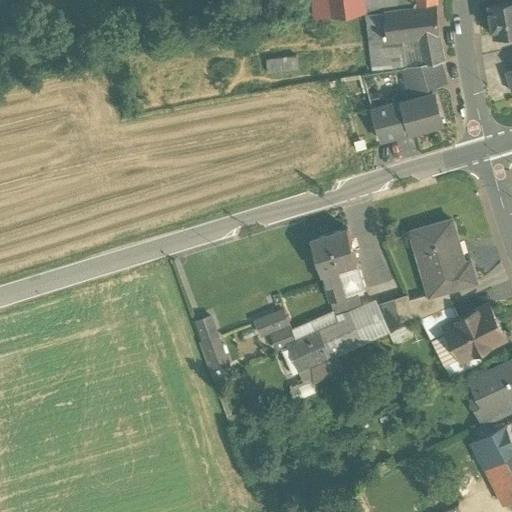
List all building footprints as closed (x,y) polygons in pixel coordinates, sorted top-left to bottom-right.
[(329,0),(313,0),(316,18),(332,16),(329,0)] [(329,0),(332,16),(363,12),(361,0),(329,0)] [(374,0),(361,0),(363,12),(376,10),(374,0)] [(374,0),(376,10),(397,7),(395,0),(374,0)] [(511,2),(489,6),(494,36),(511,32),(511,2)] [(436,6),(385,12),(386,40),(402,38),(418,36),(438,33),(436,6)] [(367,15),(369,41),(372,73),(403,68),(406,67),(402,38),(386,40),(385,12),(367,15)] [(438,33),(418,36),(425,64),(440,61),(443,60),(438,33)] [(418,36),(402,38),(406,67),(425,64),(418,36)] [(406,67),(403,68),(412,98),(434,92),(433,88),(447,84),(440,61),(425,64),(406,67)] [(412,98),(403,101),(412,132),(443,123),(434,92),(412,98)] [(412,132),(403,101),(396,103),(404,134),(412,132)] [(396,103),(372,110),(381,140),(404,134),(396,103)] [(452,221),(411,232),(428,295),(429,296),(447,291),(476,283),(470,261),(464,263),(452,221)] [(347,229),(311,240),(320,274),(323,273),(332,302),(344,298),(336,269),(356,263),(347,229)] [(429,296),(428,295),(409,301),(408,301),(414,321),(420,318),(452,304),(447,291),(429,296)] [(344,298),(332,302),(334,311),(336,316),(349,313),(350,313),(362,309),(357,294),(344,298)] [(407,295),(377,305),(386,333),(414,321),(408,301),(409,301),(407,295)] [(452,304),(420,318),(432,341),(449,332),(446,326),(459,320),(452,304)] [(362,309),(350,313),(351,317),(363,344),(386,333),(377,305),(362,309)] [(459,320),(446,326),(449,332),(461,357),(462,359),(477,352),(506,338),(489,305),(459,320)] [(284,310),(256,322),(261,335),(289,323),(284,310)] [(334,311),(292,330),(296,340),(318,331),(336,323),(336,316),(334,311)] [(210,317),(197,321),(204,342),(200,344),(210,371),(228,365),(210,317)] [(318,331),(320,336),(321,335),(331,358),(363,344),(351,317),(336,323),(318,331)] [(286,328),(272,334),(278,349),(281,348),(283,351),(293,346),(286,328)] [(318,331),(296,340),(298,343),(308,368),(331,358),(321,335),(320,336),(318,331)] [(293,346),(283,351),(293,374),(298,372),(299,372),(308,368),(298,343),(293,346)] [(461,357),(444,366),(450,378),(482,362),(477,352),(462,359),(461,357)] [(511,361),(498,368),(499,369),(473,381),(487,411),(511,400),(511,399),(511,361)] [(487,411),(479,415),(484,426),(511,412),(511,401),(511,400),(487,411)] [(511,423),(511,422),(471,442),(504,506),(511,502),(511,423)]
